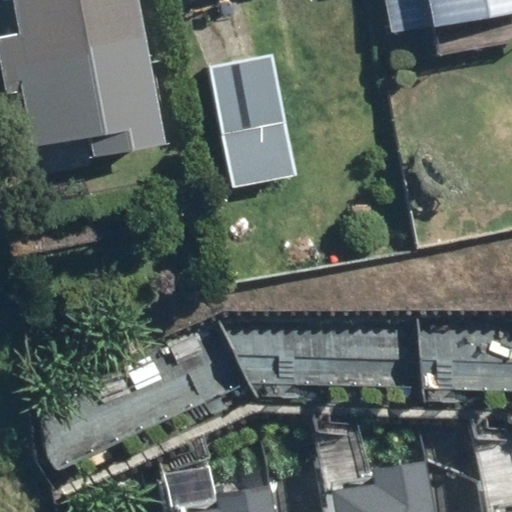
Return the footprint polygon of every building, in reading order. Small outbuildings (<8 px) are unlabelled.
[(0,94),(15,91),(27,149),(78,139),(82,160),(163,144),(133,0),(7,0),(14,31),(0,34),(0,94)] [(511,0),(383,0),(390,33),(511,9),(511,0)] [(204,65),(218,135),(279,123),(265,52),(204,65)] [(315,477),(320,511),(417,511),(407,450),(357,458),(359,469),(315,477)] [(158,507),(158,511),(255,511),(250,481),(200,489),(202,500),(158,507)] [(511,511),(511,495),(474,501),(475,511),(511,511)]
